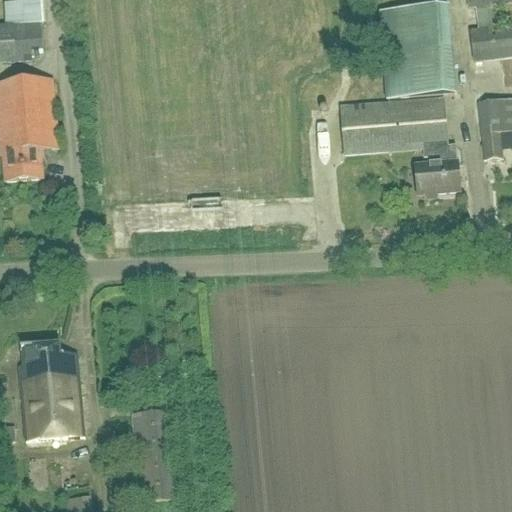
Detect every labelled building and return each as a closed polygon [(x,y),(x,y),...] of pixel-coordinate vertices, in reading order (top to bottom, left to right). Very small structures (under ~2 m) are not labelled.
[(511,0),(466,0),(468,13),(476,12),(479,35),(470,36),(474,67),(511,63),(511,0)] [(31,53),(43,52),(40,5),(10,6),(11,28),(0,28),(0,67),(32,65),(31,53)] [(383,19),(390,105),(456,100),(449,13),(383,19)] [(40,155),(59,154),(53,84),(0,87),(0,158),(3,159),(6,186),(42,183),(40,155)] [(500,136),(511,134),(511,102),(477,107),(484,165),(502,163),(500,136)] [(415,200),(460,197),(458,167),(449,167),(445,104),(340,111),(344,159),(423,154),(424,169),(413,170),(415,200)] [(26,445),(84,440),(76,357),(60,359),(59,347),(21,351),(23,371),(19,372),(26,445)] [(140,506),(178,503),(170,416),(132,419),(140,506)] [(0,449),(16,448),(14,433),(0,433),(0,449)]
